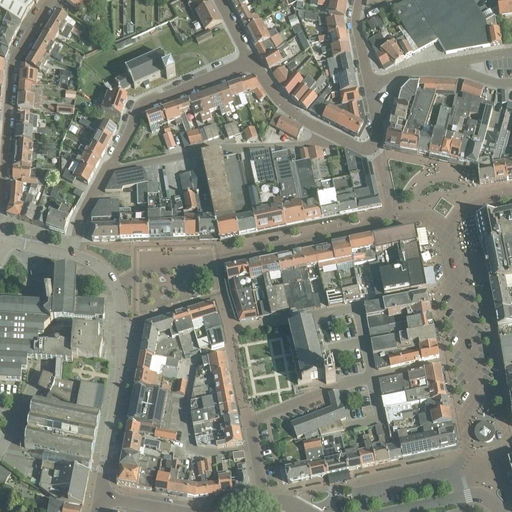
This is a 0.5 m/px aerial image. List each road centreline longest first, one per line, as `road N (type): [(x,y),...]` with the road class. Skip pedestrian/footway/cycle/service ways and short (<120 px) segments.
road 1 (residential): [(445,221),(477,390),(461,413),(467,453),(454,471),(459,498)]
road 2 (residential): [(115,286),(151,268),(390,220)]
road 3 (residential): [(108,166),(216,147),(317,144),(328,134)]
road 4 (residential): [(0,213),(13,63),(49,0)]
road 5 (tertiary): [(98,497),(120,371),(115,286)]
road 6 (residential): [(108,166),(142,104),(249,61)]
